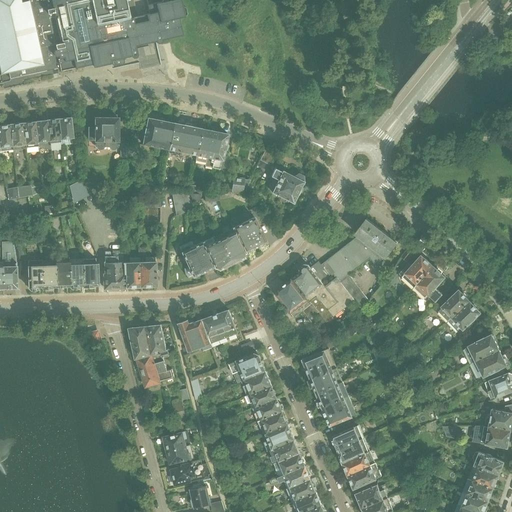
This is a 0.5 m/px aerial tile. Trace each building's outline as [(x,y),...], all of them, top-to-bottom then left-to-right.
[(0,0),(0,70),(0,73),(9,71),(10,78),(57,68),(58,72),(60,73),(70,71),(84,68),(86,66),(93,64),(93,66),(110,63),(114,65),(123,63),(124,61),(123,57),(130,55),(134,57),(137,57),(138,55),(136,45),(156,40),(156,41),(158,43),(161,42),(162,40),(162,39),(183,35),(179,17),(185,16),(186,15),(187,13),(186,7),(184,6),(183,6),(181,0),(162,0),(163,1),(147,4),(149,13),(130,17),(129,15),(130,15),(126,0),(0,0)] [(70,117),(59,118),(61,139),(62,145),(73,144),(70,117)] [(104,146),(108,146),(109,148),(110,148),(111,149),(113,150),(114,149),(116,149),(117,147),(120,147),(120,160),(126,160),(128,137),(118,137),(118,117),(95,117),(95,127),(89,127),(89,139),(96,139),(96,146),(97,146),(97,147),(98,148),(99,149),(100,149),(101,149),(102,148),(103,148),(104,147),(104,146)] [(61,139),(59,118),(48,120),(50,140),(51,148),(62,147),(62,145),(61,139)] [(168,152),(174,123),(148,118),(146,127),(144,134),(145,135),(143,143),(169,148),(168,152)] [(48,120),(36,121),(38,141),(43,140),(44,149),(51,148),(50,140),(48,120)] [(36,121),(23,123),(26,147),(39,145),(38,141),(36,121)] [(23,122),(10,124),(13,149),(26,148),(26,147),(23,123),(23,122)] [(174,123),(168,152),(180,154),(180,151),(197,154),(196,160),(202,129),(174,123)] [(0,150),(13,149),(10,124),(0,125),(0,150)] [(202,129),(196,160),(205,162),(204,166),(212,167),(214,163),(211,162),(217,132),(202,129)] [(214,163),(212,167),(220,169),(222,169),(227,166),(228,161),(226,157),(223,156),(228,134),(217,132),(211,162),(214,163)] [(141,157),(143,144),(130,141),(127,155),(135,156),(141,157)] [(269,164),(275,150),(268,147),(261,160),(269,164)] [(294,202),(304,181),(303,175),(299,173),(294,176),(283,171),(282,171),(275,168),(271,176),(274,177),(268,189),(273,191),(272,192),(294,202)] [(168,184),(170,177),(165,176),(164,183),(161,183),(160,194),(167,195),(168,184)] [(251,180),(233,177),(232,190),(243,192),(243,191),(245,191),(251,180)] [(88,191),(79,182),(70,186),(73,199),(88,191)] [(9,200),(19,198),(17,186),(6,189),(9,200)] [(176,216),(194,208),(187,193),(172,192),(176,216)] [(231,223),(233,227),(245,253),(245,251),(266,241),(251,209),(245,212),(247,216),(250,215),(252,218),(243,222),(241,218),(231,223)] [(356,232),(359,235),(387,256),(398,242),(367,218),(356,232)] [(223,232),(218,234),(231,262),(244,256),(245,253),(233,227),(229,229),(227,226),(221,228),(223,232)] [(215,240),(205,245),(215,265),(215,266),(219,268),(231,262),(218,234),(213,236),(215,240)] [(16,236),(19,259),(26,258),(22,235),(16,236)] [(387,256),(359,235),(322,264),(319,261),(311,267),(309,264),(304,264),(301,266),(301,272),(293,278),(318,311),(326,322),(353,298),(362,309),(369,300),(349,274),(370,258),(376,265),(387,256)] [(112,250),(112,256),(105,256),(105,274),(104,274),(105,288),(125,288),(125,287),(125,272),(124,272),(123,262),(122,237),(116,238),(116,250),(112,250)] [(13,241),(2,241),(3,288),(17,288),(17,266),(13,241)] [(193,275),(193,276),(215,265),(205,245),(203,241),(193,246),(191,241),(180,246),(182,251),(189,267),(185,269),(186,273),(189,277),(193,275)] [(138,247),(139,258),(140,286),(156,285),(155,257),(146,257),(145,247),(138,247)] [(407,261),(414,252),(408,248),(401,256),(407,261)] [(400,273),(414,287),(434,265),(422,255),(412,266),(409,263),(400,273)] [(56,257),(56,258),(57,260),(57,286),(69,285),(70,286),(70,259),(69,259),(68,257),(56,257)] [(56,260),(43,260),(44,288),(45,289),(51,289),(52,286),(57,286),(57,260),(56,258),(56,260)] [(94,258),(82,259),(83,285),(86,287),(91,287),(93,285),(98,285),(98,262),(95,262),(94,258)] [(131,262),(123,262),(124,272),(125,272),(125,287),(140,286),(139,258),(131,258),(131,262)] [(82,259),(70,259),(70,286),(72,288),(77,288),(80,285),(83,285),(82,259)] [(44,288),(43,260),(28,261),(29,265),(28,265),(28,287),(31,289),(36,289),(38,287),(43,286),(44,288)] [(434,265),(414,287),(426,297),(429,294),(436,300),(443,293),(436,287),(445,276),(434,265)] [(309,318),(318,311),(293,278),(278,289),(278,294),(283,300),(295,316),(303,310),(309,318)] [(440,311),(449,321),(470,300),(459,289),(442,306),(443,307),(440,311)] [(470,300),(449,321),(459,331),(463,327),(464,328),(481,312),(470,300)] [(229,309),(203,319),(212,342),(238,333),(229,309)] [(212,342),(203,319),(203,318),(194,322),(194,321),(190,323),(189,319),(180,323),(190,352),(201,348),(202,347),(204,352),(214,348),(212,342)] [(161,324),(146,326),(153,354),(162,351),(164,357),(170,355),(169,349),(168,350),(161,324)] [(136,358),(138,358),(153,354),(146,326),(130,327),(136,358)] [(99,333),(90,335),(93,344),(101,342),(99,333)] [(287,349),(297,344),(292,333),(282,338),(287,349)] [(465,349),(472,363),(499,349),(492,334),(469,345),(470,347),(465,349)] [(377,342),(371,335),(366,339),(373,346),(377,342)] [(245,353),(255,348),(252,341),(242,345),(245,353)] [(311,378),(334,368),(337,366),(329,348),(303,359),(311,378)] [(499,349),(472,363),(479,376),(483,374),(484,376),(507,364),(499,349)] [(153,354),(138,358),(147,386),(175,378),(172,368),(168,370),(164,357),(162,351),(153,354)] [(266,370),(260,355),(255,353),(248,356),(230,363),(234,373),(235,372),(238,379),(235,380),(236,383),(245,379),(266,370)] [(334,368),(311,378),(309,379),(312,387),(315,386),(317,392),(343,380),(339,373),(336,373),(334,368)] [(266,370),(245,379),(247,384),(244,386),(248,395),(272,385),(266,370)] [(486,382),(489,390),(491,398),(496,396),(511,390),(511,373),(509,372),(490,379),(490,380),(486,382)] [(191,379),(193,388),(200,387),(198,378),(191,379)] [(343,380),(317,392),(319,397),(317,398),(320,406),(322,405),(322,406),(348,394),(343,380)] [(272,385),(248,395),(253,408),(278,398),(272,385)] [(187,388),(181,390),(183,399),(190,398),(190,397),(187,388)] [(348,394),(322,406),(331,424),(357,413),(356,412),(357,412),(358,409),(358,407),(356,406),(355,406),(354,406),(348,394)] [(278,398),(253,408),(258,421),(283,411),(278,398)] [(498,399),(480,403),(480,408),(498,403),(498,399)] [(487,413),(485,425),(511,429),(511,424),(511,403),(507,405),(507,402),(493,405),(493,408),(492,408),(491,414),(487,413)] [(443,403),(437,406),(440,412),(445,409),(443,403)] [(283,411),(258,421),(264,434),(266,433),(288,424),(283,411)] [(207,442),(214,439),(209,421),(202,423),(207,442)] [(288,424),(266,433),(269,440),(264,442),(268,450),(271,449),(295,439),(288,424)] [(333,438),(338,449),(365,437),(359,424),(356,426),(355,425),(334,435),(333,438)] [(485,425),(476,424),(473,441),(508,447),(511,429),(485,425)] [(164,437),(167,450),(191,445),(187,431),(164,437)] [(365,437),(338,449),(343,462),(371,450),(365,437)] [(214,439),(207,442),(210,455),(211,455),(218,453),(214,439)] [(295,439),(271,449),(273,455),(271,456),(273,461),(279,459),(279,461),(300,452),(295,439)] [(191,445),(167,450),(171,464),(194,459),(191,445)] [(371,450),(343,462),(349,474),(376,462),(370,450),(371,450)] [(474,464),(499,475),(505,461),(481,452),(476,451),(471,463),(474,464)] [(274,469),(278,476),(306,465),(300,452),(279,461),(277,462),(279,467),(274,469)] [(221,462),(218,453),(211,455),(214,464),(221,462)] [(201,460),(197,461),(175,466),(176,468),(171,469),(171,470),(170,470),(171,476),(173,475),(175,485),(210,476),(209,474),(211,473),(207,463),(202,464),(201,460)] [(376,462),(349,474),(355,488),(382,476),(376,462)] [(474,464),(469,477),(494,487),(499,475),(474,464)] [(306,465),(278,476),(270,479),(272,485),(285,480),(288,488),(311,478),(306,465)] [(469,477),(464,491),(489,501),(494,487),(469,477)] [(311,478),(288,488),(287,488),(293,501),(316,491),(311,478)] [(384,487),(390,484),(387,478),(381,480),(384,487)] [(227,498),(231,496),(226,483),(222,484),(227,498)] [(356,493),(363,508),(388,497),(384,487),(380,488),(378,484),(356,493)] [(195,507),(211,503),(207,485),(191,489),(193,499),(191,499),(192,506),(195,505),(195,507)] [(316,491),(293,501),(297,511),(302,511),(322,504),(316,491)] [(464,491),(458,504),(478,511),(484,511),(489,501),(464,491)] [(388,497),(363,508),(364,511),(389,511),(390,511),(389,510),(393,508),(388,497)] [(415,504),(417,509),(426,505),(424,500),(415,504)]
